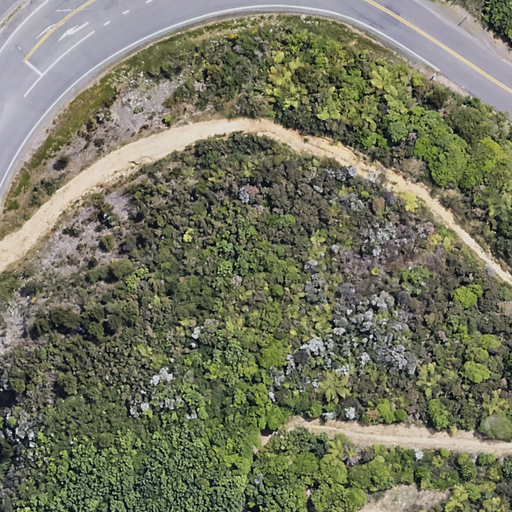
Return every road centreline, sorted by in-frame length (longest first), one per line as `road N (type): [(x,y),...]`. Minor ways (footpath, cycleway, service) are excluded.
road 1 (track): [(511,271),(412,189),(317,146),(244,132),(168,142),(129,157),(0,253)]
road 2 (tertiary): [(131,0),(91,16),(0,114)]
road 3 (tertiary): [(511,97),(366,0)]
